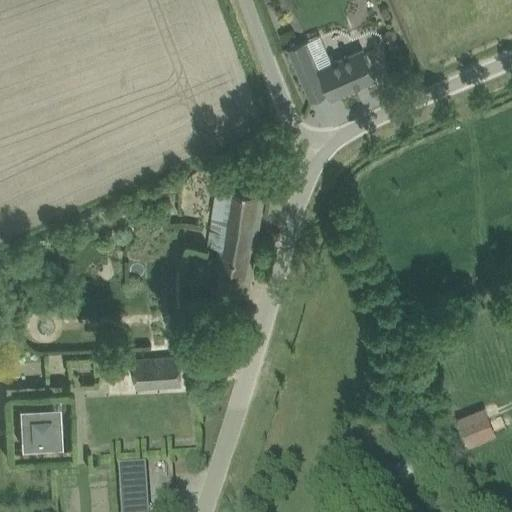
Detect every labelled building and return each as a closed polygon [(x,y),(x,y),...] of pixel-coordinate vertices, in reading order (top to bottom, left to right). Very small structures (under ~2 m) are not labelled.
[(289,48),(311,99),(329,91),(332,97),(376,77),(368,59),(363,48),(333,61),(321,33),(303,42),(289,48)] [(218,291),(249,296),(264,193),(218,186),(209,244),(218,247),(217,255),(194,251),(191,270),(211,273),(214,274),(213,288),(218,289),(218,291)] [(135,357),(137,386),(182,383),(180,354),(135,357)] [(20,405),(22,445),(62,443),(60,403),(20,405)] [(481,407),(458,416),(469,444),(497,432),(491,417),(486,405),(481,407)] [(126,474),(126,493),(142,492),(141,474),(126,474)]
